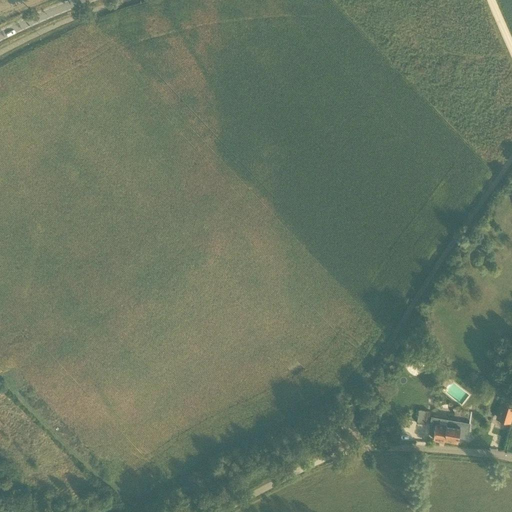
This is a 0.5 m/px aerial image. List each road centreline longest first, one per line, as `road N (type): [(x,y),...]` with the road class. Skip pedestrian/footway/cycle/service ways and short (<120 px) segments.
road 1 (track): [(381,359),(511,152)]
road 2 (unclassified): [(511,458),(373,448)]
road 3 (unclassified): [(219,511),(329,455)]
